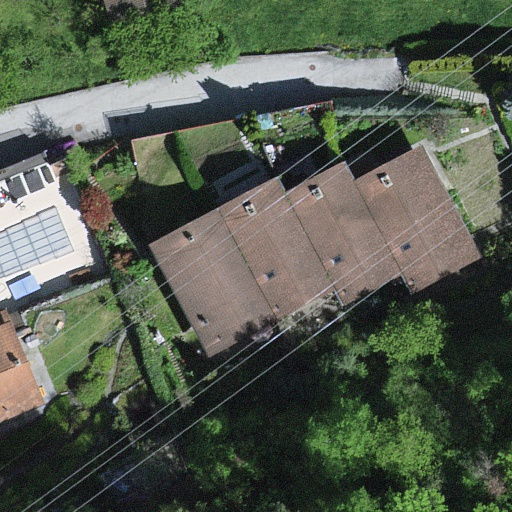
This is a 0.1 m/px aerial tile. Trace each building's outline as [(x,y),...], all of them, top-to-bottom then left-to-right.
[(184,0),(104,0),(112,24),(185,3),(184,0)] [(422,146),(354,181),(406,278),(416,296),(483,260),(422,146)] [(347,167),(289,198),(340,293),(348,309),(406,278),(354,181),(347,167)] [(280,181),(220,213),(279,325),(340,293),(289,198),(280,181)] [(220,213),(152,248),(210,361),(279,325),(220,213)] [(0,425),(46,406),(12,325),(0,329),(0,425)]
